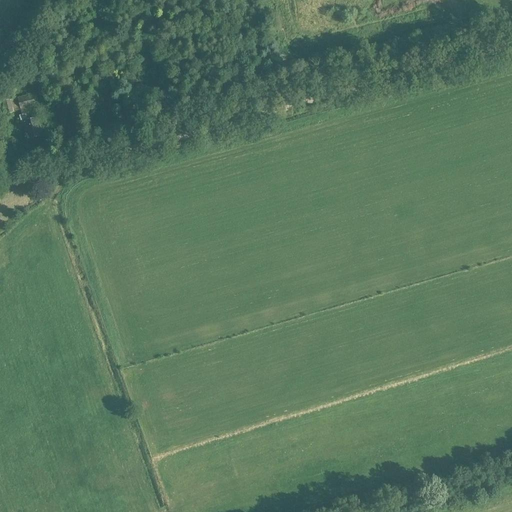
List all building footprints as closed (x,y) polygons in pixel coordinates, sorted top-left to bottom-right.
[(66,72),(63,61),(58,62),(60,73),(66,72)] [(20,76),(22,84),(36,80),(34,72),(20,76)] [(69,99),(67,87),(52,90),(55,102),(69,99)] [(28,139),(41,136),(36,118),(29,120),(27,109),(39,106),(35,93),(17,98),(20,111),(21,115),(19,116),(21,123),(23,122),(28,139)] [(10,99),(1,102),(4,114),(13,112),(10,99)]
